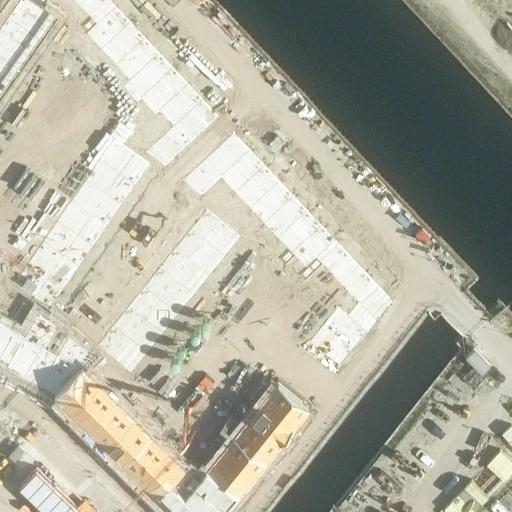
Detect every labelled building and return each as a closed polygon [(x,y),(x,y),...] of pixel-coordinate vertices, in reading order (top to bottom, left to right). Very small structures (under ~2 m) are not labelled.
[(31,0),(19,0),(15,6),(48,29),(57,17),(41,5),(40,6),(31,0)] [(108,0),(72,0),(96,24),(96,25),(116,7),(108,0)] [(15,6),(7,18),(40,41),(48,29),(15,6)] [(96,24),(85,34),(101,51),(130,23),(116,7),(96,25),(96,24)] [(85,17),(77,29),(84,34),(92,22),(85,17)] [(7,18),(0,27),(0,30),(32,53),(40,41),(7,18)] [(130,23),(101,51),(115,67),(145,39),(130,23)] [(66,24),(58,36),(64,41),(73,29),(66,24)] [(0,30),(0,58),(19,72),(32,53),(0,30)] [(58,36),(49,48),(56,52),(64,41),(58,36)] [(145,39),(115,67),(129,82),(159,54),(145,39)] [(49,48),(41,59),(48,64),(56,52),(49,48)] [(159,54),(129,82),(143,96),(173,68),(159,54)] [(77,57),(72,64),(82,71),(87,64),(77,57)] [(0,58),(0,76),(11,83),(19,72),(0,58)] [(87,64),(82,71),(92,78),(97,71),(87,64)] [(35,68),(28,78),(35,83),(42,73),(35,68)] [(173,68),(143,96),(158,112),(188,84),(173,68)] [(0,76),(0,93),(2,95),(11,83),(0,76)] [(28,78),(20,90),(26,95),(35,83),(28,78)] [(112,81),(108,88),(117,95),(122,88),(112,81)] [(188,84),(158,112),(172,127),(173,128),(203,100),(188,84)] [(20,90),(11,102),(18,106),(26,95),(20,90)] [(172,127),(144,153),(165,168),(219,117),(203,100),(173,128),(172,127)] [(11,102),(3,113),(10,118),(18,106),(11,102)] [(3,113),(0,117),(0,128),(2,130),(10,118),(3,113)] [(107,117),(102,123),(112,130),(117,124),(107,117)] [(124,128),(119,135),(129,142),(134,135),(124,128)] [(233,133),(181,181),(201,197),(221,179),(220,178),(249,150),(233,133)] [(134,135),(129,142),(139,149),(143,142),(134,135)] [(90,140),(83,150),(90,155),(97,145),(90,140)] [(114,140),(99,161),(135,186),(150,165),(114,140)] [(83,150),(76,160),(83,165),(90,155),(83,150)] [(249,150),(220,178),(221,179),(235,194),(264,166),(249,150)] [(99,161),(85,182),(121,207),(135,186),(99,161)] [(264,166),(235,194),(249,209),(279,182),(264,166)] [(62,181),(55,191),(62,196),(69,186),(62,181)] [(85,182),(71,202),(107,227),(121,207),(85,182)] [(279,182),(249,209),(263,224),(293,197),(279,182)] [(55,191),(48,201),(55,206),(62,196),(55,191)] [(214,196),(209,203),(219,210),(224,204),(214,196)] [(293,197),(263,224),(277,239),(307,211),(293,197)] [(71,202),(56,222),(92,247),(107,227),(71,202)] [(224,204),(219,210),(228,218),(233,212),(224,204)] [(206,209),(190,229),(224,257),(240,237),(206,209)] [(307,211),(277,239),(291,254),(321,226),(307,211)] [(241,218),(236,224),(245,232),(250,225),(241,218)] [(34,222),(27,232),(33,237),(40,227),(34,222)] [(56,222),(42,243),(78,268),(92,247),(56,222)] [(321,226),(291,254),(306,270),(308,268),(317,260),(316,259),(335,241),(321,226)] [(190,229),(175,249),(209,276),(224,257),(190,229)] [(27,232),(20,242),(26,246),(33,237),(27,232)] [(335,241),(316,259),(317,260),(322,266),(346,291),(365,273),(335,241)] [(42,243),(28,263),(64,288),(78,268),(42,243)] [(250,244),(242,255),(248,260),(256,249),(250,244)] [(175,249),(159,268),(193,296),(209,276),(175,249)] [(288,251),(280,260),(285,265),(294,257),(288,251)] [(242,255),(234,264),(240,269),(248,260),(242,255)] [(317,260),(308,268),(314,274),(322,266),(317,260)] [(5,262),(0,270),(0,273),(5,277),(12,267),(5,262)] [(28,263),(13,284),(49,309),(64,288),(28,263)] [(159,268),(144,288),(178,315),(193,296),(159,268)] [(306,270),(300,276),(305,282),(314,274),(308,268),(306,270)] [(365,273),(346,291),(357,303),(347,316),(367,333),(392,302),(365,273)] [(226,274),(218,284),(225,289),(232,280),(226,274)] [(0,283),(0,292),(5,296),(10,289),(0,283)] [(218,284),(211,293),(217,298),(225,289),(218,284)] [(144,288),(128,307),(162,334),(178,315),(144,288)] [(10,289),(5,296),(15,303),(20,296),(10,289)] [(0,305),(10,312),(15,303),(5,296),(0,292),(0,305)] [(321,294),(313,304),(319,309),(327,299),(321,294)] [(128,307),(112,326),(147,354),(162,334),(128,307)] [(336,307),(322,325),(354,350),(367,333),(347,316),(336,307)] [(0,360),(8,365),(29,377),(60,324),(38,309),(25,333),(7,323),(0,318),(0,360)] [(195,313),(187,323),(193,328),(201,318),(195,313)] [(300,319),(293,329),(299,334),(307,324),(300,319)] [(187,323),(180,332),(186,337),(193,328),(187,323)] [(322,325),(309,341),(340,367),(354,350),(322,325)] [(112,326),(96,346),(130,374),(147,354),(112,326)] [(293,329),(285,338),(292,343),(299,334),(293,329)] [(68,332),(39,383),(54,392),(61,386),(83,363),(83,364),(84,364),(95,353),(68,332)] [(309,341),(295,359),(326,385),(340,367),(309,341)] [(164,352),(156,361),(162,366),(170,357),(164,352)] [(156,361),(149,370),(155,376),(162,366),(156,361)] [(61,386),(54,392),(71,409),(100,380),(84,364),(83,364),(83,363),(61,386)] [(149,370),(140,381),(147,386),(155,376),(149,370)] [(121,375),(116,381),(125,389),(130,382),(121,375)] [(255,376),(248,385),(254,390),(262,381),(255,376)] [(279,379),(264,398),(295,423),(310,405),(279,379)] [(100,380),(71,409),(88,426),(117,397),(100,380)] [(130,382),(125,389),(135,396),(140,390),(130,382)] [(248,385),(240,394),(247,399),(254,390),(248,385)] [(117,397),(88,426),(105,443),(134,414),(117,397)] [(264,398),(249,416),(281,441),(295,423),(264,398)] [(158,406),(153,412),(162,420),(167,414),(158,406)] [(227,411),(219,420),(226,426),(233,416),(227,411)] [(134,414),(105,443),(122,460),(151,431),(134,414)] [(167,414),(162,420),(171,427),(176,421),(167,414)] [(249,416),(235,433),(267,459),(281,441),(249,416)] [(219,420),(212,430),(218,435),(226,426),(219,420)] [(151,431),(122,460),(139,477),(168,448),(151,431)] [(235,433),(222,450),(253,476),(267,459),(235,433)] [(192,434),(187,440),(196,448),(200,442),(201,441),(192,434)] [(196,448),(193,452),(199,457),(207,448),(200,442),(196,448)] [(168,448),(139,477),(157,494),(173,477),(185,465),(168,448)] [(222,450),(209,465),(241,491),(253,476),(222,450)] [(173,477),(157,494),(174,511),(224,511),(241,491),(209,465),(207,463),(199,473),(186,490),(173,477)] [(185,465),(173,477),(186,490),(199,473),(187,463),(185,465)]
